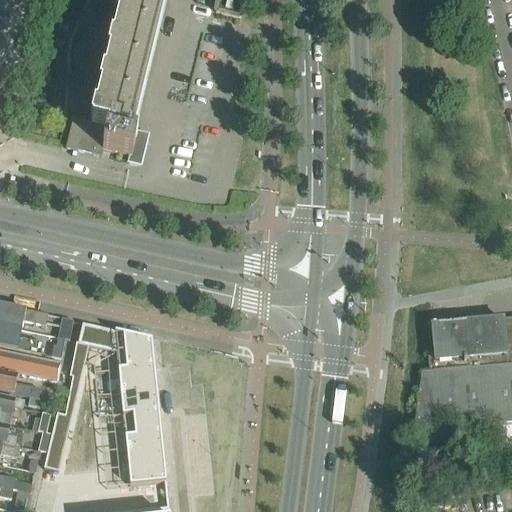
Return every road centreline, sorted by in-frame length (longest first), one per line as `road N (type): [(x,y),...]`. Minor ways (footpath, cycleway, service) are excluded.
road 1 (unknown): [(181,22),(147,182),(174,189),(199,181),(226,71),(225,49),(209,32)]
road 2 (secondary): [(309,280),(0,211)]
road 3 (secondary): [(347,289),(358,218),(357,0)]
road 4 (secondary): [(305,0),(309,280)]
road 5 (secondary): [(0,244),(249,300)]
road 6 (secondary): [(317,511),(342,321)]
road 7 (residential): [(147,182),(0,149)]
road 8 (secondary): [(304,365),(287,511)]
